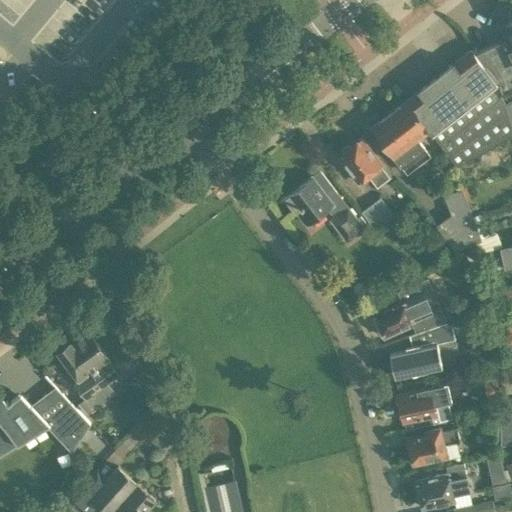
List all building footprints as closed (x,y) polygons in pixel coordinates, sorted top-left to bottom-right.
[(507,38),(474,53),(495,80),(501,94),(511,88),(511,21),(502,26),(507,38)] [(495,80),(474,53),(471,49),(406,99),(428,129),(456,164),(511,135),(494,80),(495,80)] [(417,137),(428,129),(406,99),(371,126),(406,172),(430,154),(417,137)] [(511,106),(510,100),(502,104),(510,129),(511,128),(511,106)] [(390,178),(361,140),(339,156),(360,183),(369,176),(377,187),(390,178)] [(344,242),(361,230),(319,171),(285,195),(295,210),(299,207),(309,221),(324,210),(330,218),(327,220),(344,242)] [(443,194),(450,214),(443,219),(445,221),(471,214),(461,188),(443,194)] [(380,197),(361,212),(373,228),(392,213),(380,197)] [(481,238),(471,214),(445,221),(443,219),(435,225),(454,251),(482,240),(487,252),(503,245),(497,232),(481,238)] [(504,269),(511,267),(511,245),(499,249),(504,269)] [(417,331),(439,321),(422,281),(399,291),(402,296),(390,301),(391,303),(373,311),(379,323),(377,326),(380,332),(383,333),(385,336),(414,323),(417,331)] [(511,300),(511,287),(502,290),(504,302),(511,300)] [(482,306),(493,304),(491,288),(479,290),(482,306)] [(455,339),(451,320),(409,335),(411,345),(404,346),(405,350),(389,353),(394,377),(410,374),(411,377),(428,373),(427,370),(442,367),(437,343),(455,339)] [(75,382),(85,396),(81,400),(78,402),(88,415),(116,393),(108,383),(119,375),(117,373),(114,369),(88,331),(72,344),(70,342),(57,352),(78,380),(75,382)] [(445,401),(455,399),(451,383),(397,395),(400,408),(398,409),(400,418),(402,418),(403,422),(416,419),(417,427),(445,421),(443,413),(447,412),(445,401)] [(20,393),(18,395),(7,403),(3,397),(0,398),(0,454),(22,441),(47,425),(63,442),(72,452),(90,422),(71,402),(52,414),(45,406),(38,411),(31,404),(20,393)] [(511,403),(500,406),(499,417),(511,415),(511,403)] [(425,430),(426,434),(408,438),(414,465),(447,458),(444,445),(459,441),(456,428),(449,429),(448,425),(425,430)] [(490,473),(503,470),(500,456),(487,459),(490,473)] [(447,465),(448,472),(435,475),(435,477),(417,480),(420,494),(417,496),(419,503),(422,504),(423,508),(454,501),(453,494),(470,490),(465,468),(463,461),(447,465)] [(233,478),(230,465),(210,469),(212,482),(233,478)] [(94,511),(101,504),(109,511),(110,511),(136,483),(117,466),(95,491),(86,483),(70,501),(81,510),(85,505),(93,511),(94,511)] [(211,511),(239,511),(242,511),(235,481),(206,488),(211,511)] [(144,511),(155,500),(136,483),(110,511),(144,511)] [(506,484),(493,486),(496,499),(511,495),(511,491),(510,483),(506,484)]
